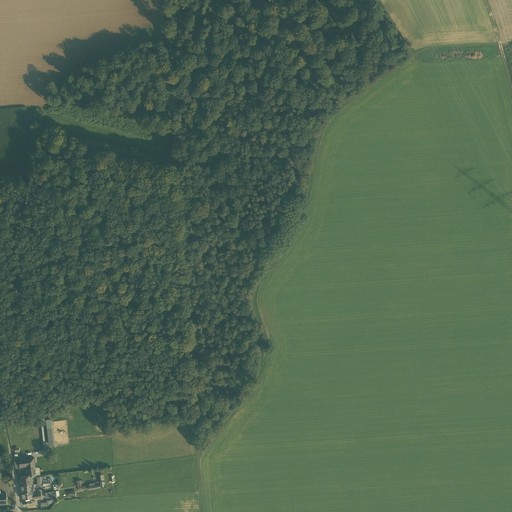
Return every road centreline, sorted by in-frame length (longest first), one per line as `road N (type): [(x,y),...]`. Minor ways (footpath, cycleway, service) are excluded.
road 1 (track): [(201,511),(163,0)]
road 2 (track): [(189,341),(124,359),(61,396),(37,386),(15,398),(3,422)]
